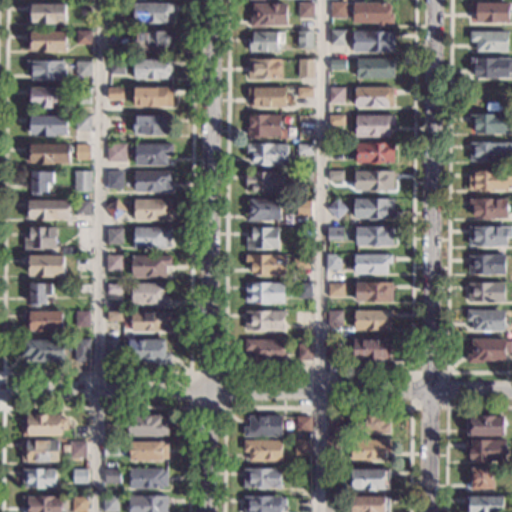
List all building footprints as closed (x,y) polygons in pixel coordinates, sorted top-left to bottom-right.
[(313,19),(298,18),(298,3),(313,4),(313,19)] [(346,18),(330,18),(330,3),(346,3),(346,18)] [(389,6),(391,6),(391,15),(393,15),(393,26),(376,26),(376,24),(353,24),(353,3),(389,3),(389,6)] [(509,24),(505,24),(505,22),(495,22),(495,24),(484,24),(484,23),(476,23),(476,13),(470,13),(470,3),(509,3),(509,24)] [(66,14),(68,14),(68,20),(66,20),(66,23),(27,23),(27,4),(66,4),(66,14)] [(92,17),(78,17),(78,4),(92,4),(92,17)] [(173,23),(159,23),(159,25),(147,25),(147,23),(134,23),(134,4),(173,4),(173,23)] [(287,25),(265,25),(265,28),(250,28),(250,18),(253,18),(253,4),(287,4),(287,25)] [(66,44),(68,44),(68,48),(66,48),(66,52),(57,52),(57,53),(37,53),(37,52),(25,52),(25,32),(66,31),(66,44)] [(91,45),(75,45),(75,31),(91,31),(91,45)] [(313,48),(297,48),(297,31),(313,31),(313,48)] [(345,46),(330,46),(330,31),(346,31),(345,46)] [(173,51),(158,51),(158,53),(146,53),(146,51),(132,51),(132,43),(135,43),(135,32),(173,32),(173,51)] [(277,33),(284,33),(284,44),(279,44),(279,49),(277,50),(277,52),(249,53),(249,36),(252,36),(252,32),(277,32),(277,33)] [(394,52),(380,52),(380,54),(367,54),(367,52),(357,52),(357,54),(353,54),(353,32),(394,32),(394,52)] [(508,52),(476,52),(476,42),(470,42),(470,32),(508,32),(508,52)] [(511,77),(508,77),(508,78),(494,78),(494,80),(484,79),(484,78),(475,78),(475,69),(470,69),(470,58),(511,58),(511,77)] [(281,80),(248,80),(248,59),(281,60),(281,80)] [(394,79),(356,79),(356,59),(394,59),(394,79)] [(124,75),(109,75),(109,60),(124,60),(124,75)] [(172,79),(134,79),(134,60),(172,60),(172,79)] [(314,79),(298,79),(298,60),(314,60),(314,79)] [(346,70),(330,70),(330,60),(346,60),(346,70)] [(64,70),(66,70),(66,80),(64,80),(64,81),(39,82),(39,81),(30,81),(30,72),(26,72),(26,61),(64,61),(64,70)] [(91,76),(75,76),(75,62),(91,62),(91,76)] [(68,98),(69,98),(69,103),(68,103),(68,107),(56,107),(56,108),(37,108),(37,107),(30,107),(30,99),(26,99),(27,87),(68,87),(68,98)] [(393,107),(355,107),(355,87),(393,88),(393,107)] [(511,97),(507,97),(507,106),(494,106),(494,107),(483,107),(483,105),(469,105),(469,87),(511,87),(511,97)] [(91,104),(75,104),(75,89),(91,88),(91,104)] [(123,100),(107,100),(107,88),(123,88),(123,100)] [(172,108),(134,108),(134,102),(131,102),(131,96),(134,96),(134,88),(172,88),(172,108)] [(285,108),(252,108),(252,105),(250,105),(250,98),(247,98),(247,88),(285,88),(285,108)] [(312,98),(297,98),(297,88),(312,88),(312,98)] [(344,103),(329,103),(329,88),(331,88),(344,88),(344,103)] [(280,129),(286,129),(286,140),(277,140),(277,136),(272,136),(272,139),(265,139),(265,136),(259,136),(259,139),(248,139),(248,136),(246,136),(246,127),(248,127),(248,115),(281,115),(280,129)] [(511,129),(508,129),(508,134),(494,134),(494,135),(484,135),(484,134),(474,134),(474,125),(469,125),(469,115),(511,115),(511,129)] [(68,127),(69,127),(69,132),(67,132),(67,135),(56,135),(56,136),(37,136),(37,135),(30,135),(30,126),(27,126),(27,116),(68,116),(68,127)] [(90,132),(75,131),(75,116),(90,116),(90,132)] [(172,135),(158,135),(159,136),(148,136),(148,135),(134,135),(134,131),(132,131),(132,125),(134,125),(134,116),(172,116),(172,135)] [(343,125),(329,125),(329,116),(343,116),(343,125)] [(395,126),(389,126),(389,137),(356,138),(356,116),(395,116),(395,126)] [(393,163),(380,163),(380,165),(370,165),(370,162),(360,162),(360,165),(357,165),(357,163),(356,163),(356,143),(394,143),(393,163)] [(511,157),(507,157),(507,162),(493,162),(493,163),(483,163),(483,162),(469,162),(469,143),(511,143),(511,157)] [(126,162),(106,162),(107,144),(126,144),(126,162)] [(287,165),(272,165),(272,167),(261,167),(261,165),(252,165),(252,163),(250,163),(250,156),(246,156),(246,144),(288,145),(287,165)] [(313,155),(297,155),(297,144),(313,144),(313,155)] [(71,151),(69,151),(69,163),(54,163),(54,165),(35,165),(35,163),(25,163),(25,145),(71,145),(71,151)] [(91,160),(76,160),(76,145),(91,145),(91,160)] [(172,156),(167,156),(167,166),(135,166),(135,157),(129,157),(129,147),(135,147),(135,145),(172,145),(172,156)] [(90,192),(73,192),(74,171),(91,171),(90,192)] [(343,181),(327,181),(327,171),(343,171),(343,181)] [(511,186),(507,186),(507,190),(497,190),(497,192),(483,192),(483,190),(469,190),(469,171),(511,171),(511,186)] [(52,183),(47,183),(47,193),(39,193),(39,196),(31,196),(31,190),(27,190),(27,185),(30,185),(30,172),(52,172),(52,183)] [(123,189),(107,189),(107,172),(123,172),(123,189)] [(172,192),(134,193),(134,173),(172,172),(172,192)] [(394,190),(379,190),(379,193),(368,193),(368,191),(354,191),(354,172),(394,172),(394,190)] [(286,192),(272,192),(272,194),(261,194),(261,191),(251,191),(251,189),(246,189),(246,173),(286,173),(286,192)] [(312,173),(312,182),(297,182),(297,173),(312,173)] [(348,210),(337,220),(326,209),(337,198),(348,210)] [(126,211),(113,221),(104,208),(117,199),(126,211)] [(393,210),(387,210),(387,219),(379,219),(379,221),(368,221),(368,219),(354,219),(354,199),(393,199),(393,210)] [(507,218),(493,218),(493,220),(482,220),(482,218),(474,218),(474,209),(469,209),(469,199),(507,199),(507,218)] [(70,219),(54,219),(54,222),(35,221),(35,219),(24,219),(24,200),(70,201),(70,219)] [(171,220),(134,221),(134,200),(171,200),(171,220)] [(280,200),(280,220),(259,220),(258,222),(246,222),(246,213),(248,212),(248,200),(280,200)] [(90,216),(75,216),(75,201),(90,201),(90,216)] [(310,214),(296,214),(297,201),(310,201),(310,214)] [(343,240),(327,240),(327,227),(343,227),(343,240)] [(392,246),(378,246),(378,248),(370,248),(370,246),(356,246),(356,227),(392,228),(392,246)] [(511,237),(506,237),(506,246),(493,246),(493,247),(469,246),(469,227),(511,227),(511,237)] [(56,248),(42,248),(42,251),(23,251),(23,238),(29,238),(29,228),(56,228),(56,248)] [(171,239),(166,239),(166,248),(134,248),(134,228),(171,228),(171,239)] [(278,248),(265,248),(265,250),(246,251),(246,238),(252,238),(252,228),(278,228),(278,248)] [(122,245),(106,245),(106,229),(122,229),(122,245)] [(284,275),(270,275),(270,277),(260,277),(260,275),(251,275),(251,272),(249,272),(249,266),(245,266),(245,255),(285,255),(284,275)] [(340,270),(325,270),(325,255),(340,256),(340,270)] [(387,256),(392,256),(392,263),(387,264),(387,274),(354,274),(354,255),(387,255),(387,256)] [(505,275),(492,275),(492,276),(482,276),(482,275),(469,275),(469,255),(505,255),(505,275)] [(64,269),(66,269),(66,273),(64,273),(64,277),(57,277),(57,278),(33,278),(33,277),(28,277),(28,267),(24,267),(24,256),(64,256),(64,269)] [(121,271),(106,272),(106,256),(121,256),(121,271)] [(171,267),(166,267),(166,278),(131,278),(131,256),(171,256),(171,267)] [(90,258),(90,273),(76,272),(76,257),(90,258)] [(309,258),(309,269),(293,269),(293,257),(309,258)] [(284,303),(270,303),(270,305),(260,305),(260,303),(245,303),(245,283),(284,284),(284,303)] [(311,299),(297,299),(297,283),(311,283),(311,299)] [(392,301),(378,301),(378,303),(371,303),(370,301),(356,301),(356,283),(392,283),(392,301)] [(504,302),(469,302),(469,283),(505,284),(504,302)] [(52,295),(46,295),(46,305),(38,305),(39,307),(29,307),(29,302),(27,302),(27,296),(29,296),(29,284),(52,284),(52,295)] [(121,294),(106,294),(106,284),(121,284),(121,294)] [(166,298),(170,298),(170,308),(154,308),(154,304),(131,304),(131,284),(166,284),(166,298)] [(344,297),(328,297),(328,284),(344,284),(344,297)] [(89,285),(89,293),(75,293),(75,285),(89,285)] [(387,312),(392,312),(392,319),(391,319),(391,330),(380,330),(380,332),(369,332),(369,330),(354,330),(354,310),(387,310),(387,312)] [(504,331),(472,331),(472,321),(467,321),(467,310),(504,310),(504,331)] [(284,331),(270,331),(270,332),(259,332),(259,330),(245,330),(245,311),(284,311),(284,331)] [(62,332),(36,332),(24,331),(24,312),(62,312),(62,332)] [(89,328),(75,328),(75,312),(89,312),(89,328)] [(122,322),(106,322),(106,312),(122,312),(122,322)] [(164,313),(170,313),(171,332),(131,333),(131,312),(164,312),(164,313)] [(343,327),(327,327),(327,312),(343,312),(343,327)] [(284,361),(250,361),(250,357),(249,357),(249,351),(244,351),(245,339),(284,340),(284,361)] [(393,350),(388,350),(388,358),(387,358),(387,361),(380,361),(380,363),(368,363),(368,361),(359,361),(359,362),(354,362),(354,361),(353,361),(353,357),(347,357),(347,349),(353,349),(353,339),(393,339),(393,350)] [(505,342),(511,342),(511,359),(511,353),(506,353),(506,361),(483,361),(483,363),(467,363),(467,354),(472,354),(472,339),(505,339),(505,342)] [(90,362),(74,362),(74,340),(90,340),(90,362)] [(119,363),(104,363),(104,340),(119,340),(119,363)] [(165,354),(170,354),(170,365),(153,366),(153,361),(138,362),(138,366),(122,366),(122,340),(165,340),(165,354)] [(64,350),(66,350),(66,357),(64,357),(64,362),(23,362),(23,341),(64,341),(64,350)] [(312,361),(297,360),(298,344),(312,344),(312,361)] [(339,360),(325,360),(325,345),(340,345),(339,360)] [(60,419),(67,419),(67,431),(61,431),(61,436),(22,436),(22,426),(27,426),(27,415),(60,415),(60,419)] [(384,423),(390,423),(390,434),(351,434),(351,415),(384,415),(384,423)] [(162,421),(168,421),(168,436),(128,436),(128,416),(162,416),(162,421)] [(282,437),(245,437),(245,427),(249,427),(249,416),(282,416),(282,437)] [(311,433),(295,433),(295,416),(311,416),(311,433)] [(495,417),(504,417),(504,421),(506,421),(506,426),(504,426),(504,437),(466,437),(466,417),(476,417),(476,416),(495,416),(495,417)] [(343,439),(327,439),(327,417),(343,417),(343,439)] [(118,438),(103,438),(103,425),(118,425),(118,438)] [(310,440),(310,456),(294,456),(294,440),(310,440)] [(341,458),(325,458),(325,440),(341,441),(341,458)] [(390,452),(385,452),(385,460),(375,460),(375,462),(366,462),(366,460),(351,460),(351,440),(390,440),(390,452)] [(506,465),(497,465),(497,462),(491,462),(491,463),(480,463),(480,461),(470,461),(470,452),(465,453),(465,441),(506,440),(506,465)] [(59,462),(22,462),(21,441),(59,441),(59,462)] [(282,462),(249,462),(249,453),(243,453),(243,441),(282,441),(282,462)] [(85,459),(69,459),(69,442),(85,442),(85,459)] [(162,443),(167,443),(167,459),(162,459),(162,461),(129,461),(129,442),(162,442),(162,443)] [(118,456),(103,456),(103,443),(118,443),(118,456)] [(494,469),(494,489),(479,489),(479,491),(469,491),(469,482),(471,482),(471,468),(494,469)] [(55,488),(22,488),(22,469),(55,469),(55,488)] [(119,484),(104,484),(104,469),(120,469),(119,484)] [(163,471),(167,471),(167,487),(163,487),(163,489),(129,489),(129,469),(163,469),(163,471)] [(281,488),(269,488),(269,490),(257,490),(257,488),(243,488),(243,469),(281,469),(281,488)] [(87,483),(72,483),(72,470),(87,470),(87,483)] [(340,486),(325,485),(325,470),(340,470),(340,486)] [(390,490),(352,490),(352,470),(390,470),(390,490)] [(118,497),(118,511),(102,511),(102,496),(118,497)] [(503,511),(465,511),(465,497),(503,496),(503,511)] [(62,511),(22,511),(22,497),(62,497),(62,511)] [(87,498),(87,511),(71,511),(71,497),(87,498)] [(168,511),(129,511),(129,497),(168,497),(168,511)] [(281,498),(286,498),(286,507),(281,506),(281,511),(243,511),(243,497),(281,497),(281,498)] [(389,511),(351,511),(352,497),(390,498),(389,511)]
